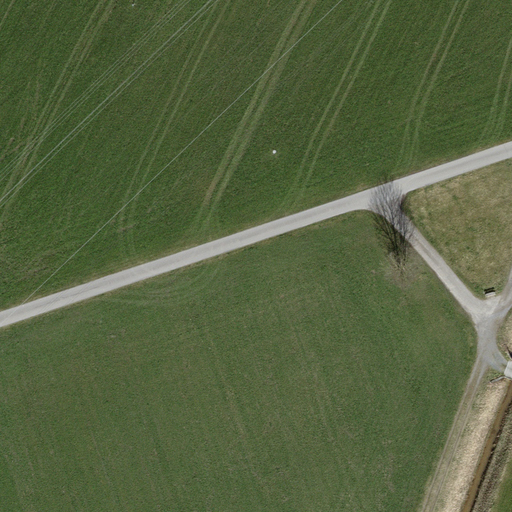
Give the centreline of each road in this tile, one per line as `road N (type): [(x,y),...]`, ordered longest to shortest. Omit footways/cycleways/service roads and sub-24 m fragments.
road 1 (track): [(0,320),(511,150)]
road 2 (track): [(511,298),(489,324),(489,359),(431,511)]
road 3 (track): [(489,324),(375,194)]
